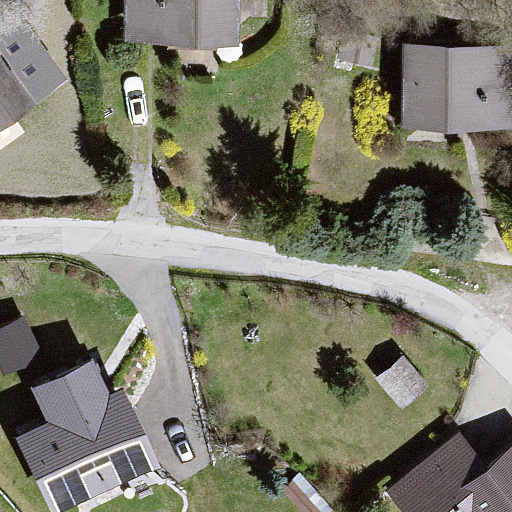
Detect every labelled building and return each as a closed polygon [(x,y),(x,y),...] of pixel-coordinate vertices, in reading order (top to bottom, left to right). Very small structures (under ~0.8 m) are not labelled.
[(236,0),(119,0),(119,35),(236,36),(236,0)] [(0,26),(0,128),(48,95),(0,26)] [(507,44),(390,41),(388,133),(504,136),(507,44)] [(0,351),(3,359),(40,343),(23,305),(0,315),(0,351)] [(50,412),(20,425),(55,503),(165,453),(133,390),(110,385),(96,351),(34,378),(50,412)] [(390,361),(362,383),(389,416),(416,394),(390,361)] [(511,511),(511,468),(472,415),(363,497),(373,511),(511,511)]
